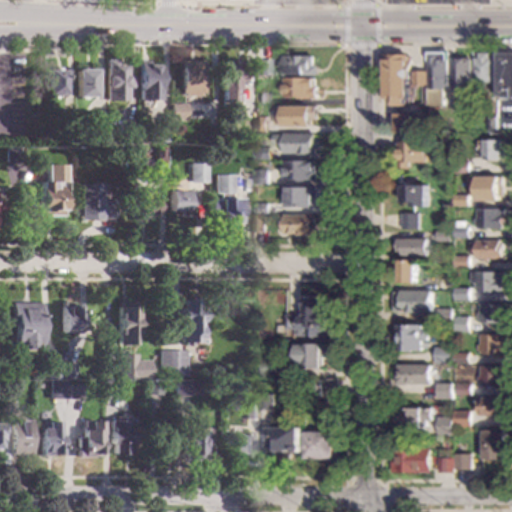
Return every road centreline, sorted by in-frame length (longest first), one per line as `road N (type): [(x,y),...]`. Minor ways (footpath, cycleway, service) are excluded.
road 1 (residential): [(369,511),(362,497),(364,26)]
road 2 (residential): [(363,265),(0,264)]
road 3 (residential): [(511,496),(302,497)]
road 4 (residential): [(302,497),(110,495)]
road 5 (secondary): [(134,26),(306,27)]
road 6 (secondary): [(134,26),(0,14)]
road 7 (secondary): [(0,34),(134,26)]
